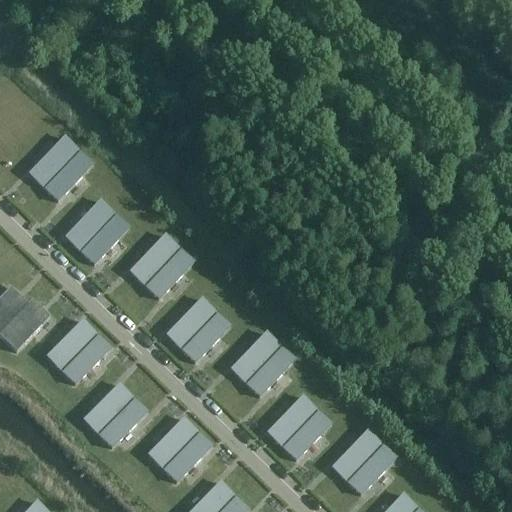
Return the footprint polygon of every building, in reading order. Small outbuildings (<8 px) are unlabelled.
[(65,139),(28,176),(43,190),(79,153),(65,139)] [(79,153),(43,190),(58,205),(94,167),(79,153)] [(101,203),(65,240),(79,254),(116,217),(101,203)] [(116,217),(79,254),(94,268),(130,231),(116,217)] [(166,237),(129,274),(144,288),(180,251),(166,237)] [(180,251),(144,288),(159,303),(195,265),(180,251)] [(0,335),(27,306),(10,290),(0,299),(0,335)] [(202,301),(165,338),(180,352),(216,314),(202,301)] [(0,338),(16,354),(49,319),(31,302),(27,306),(0,335),(0,338)] [(216,314),(180,352),(195,366),(231,329),(216,314)] [(83,322),(46,359),(61,374),(97,336),(83,322)] [(266,335),(230,372),(245,386),(281,349),(266,335)] [(97,336),(61,374),(76,388),(112,350),(97,336)] [(281,349),(245,386),(259,400),(296,363),(281,349)] [(119,386),(83,423),(97,437),(134,400),(119,386)] [(303,399),(267,436),(281,450),(318,413),(303,399)] [(134,400),(97,437),(112,451),(148,414),(134,400)] [(318,413),(281,450),(296,464),(332,427),(318,413)] [(184,421),(147,458),(162,472),(198,435),(184,421)] [(368,433),(331,470),(346,485),(382,447),(368,433)] [(198,435),(162,472),(177,486),(213,449),(198,435)] [(382,447),(346,485),(361,499),(397,461),(382,447)] [(221,484),(193,511),(221,511),(236,497),(221,484)] [(236,497),(221,511),(249,511),(250,511),(236,497)] [(403,497),(388,511),(416,511),(418,511),(403,497)] [(45,511),(37,503),(28,511),(45,511)]
